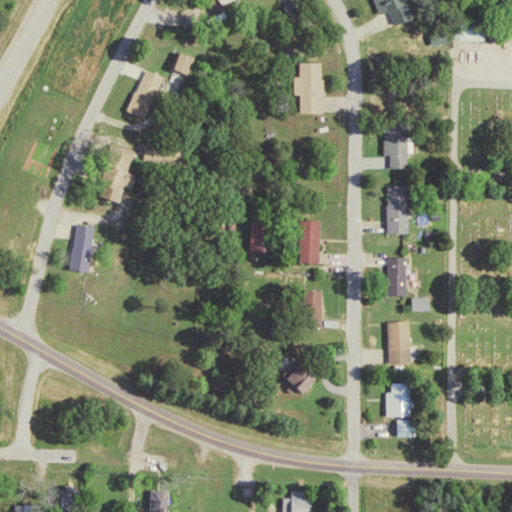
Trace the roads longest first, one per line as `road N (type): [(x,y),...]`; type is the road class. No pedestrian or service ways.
road 1 (tertiary): [(511,474),(305,459),(224,440),(148,408),(0,324)]
road 2 (residential): [(352,511),(353,78),(333,0)]
road 3 (residential): [(448,471),(453,90),(463,78),(511,80)]
road 4 (residential): [(147,0),(59,188),(22,337)]
